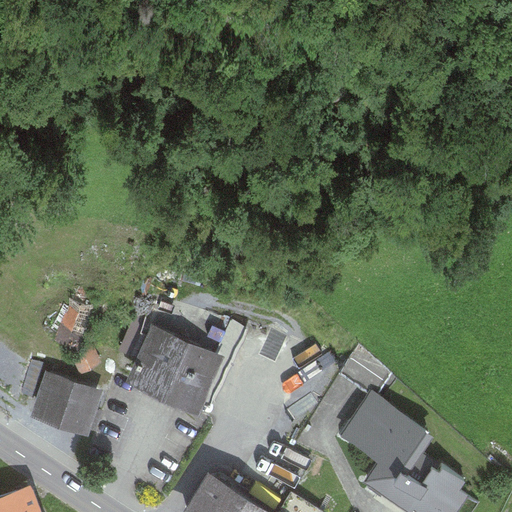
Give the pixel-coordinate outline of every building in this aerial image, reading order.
[(66,341),(91,305),(73,293),(48,330),(66,341)] [(137,367),(196,395),(232,318),(156,293),(144,325),(154,330),(141,357),(138,356),(136,359),(140,361),(137,367)] [(73,353),(80,367),(99,358),(91,344),(73,353)] [(38,407),(84,422),(95,390),(50,374),(38,407)] [(464,478),(441,462),(438,466),(415,450),(428,431),(372,392),(351,422),(366,432),(362,438),(391,458),(386,465),(384,464),(377,474),(389,480),(384,488),(410,505),(414,499),(432,511),(446,511),(462,489),(458,486),(464,478)] [(270,511),(210,474),(187,510),(189,511),(321,511),(323,511),(292,491),(278,511),(270,511)] [(31,511),(23,487),(0,495),(0,511),(31,511)]
